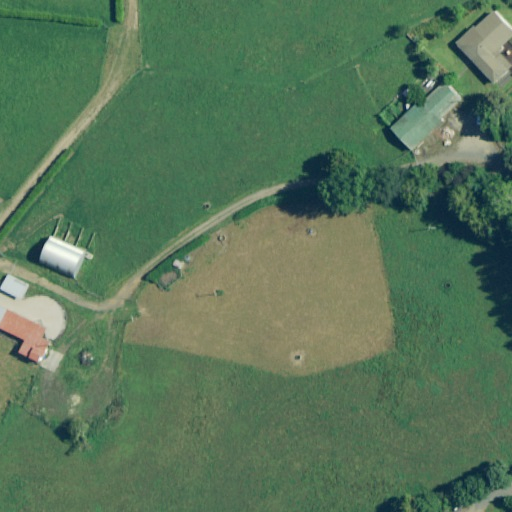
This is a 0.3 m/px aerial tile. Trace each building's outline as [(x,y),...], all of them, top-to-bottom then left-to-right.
[(511,28),(496,12),(460,45),(497,85),(509,74),(511,76),(511,28)] [(464,100),(447,82),(394,130),(413,151),(445,123),(442,120),(464,100)] [(88,252),(54,238),(43,263),(77,278),(88,252)] [(181,277),(173,268),(160,279),(168,288),(181,277)] [(30,286),(10,276),(3,290),(23,300),(30,286)] [(48,330),(0,306),(0,327),(29,342),(23,354),(42,363),(51,344),(43,340),(48,330)]
